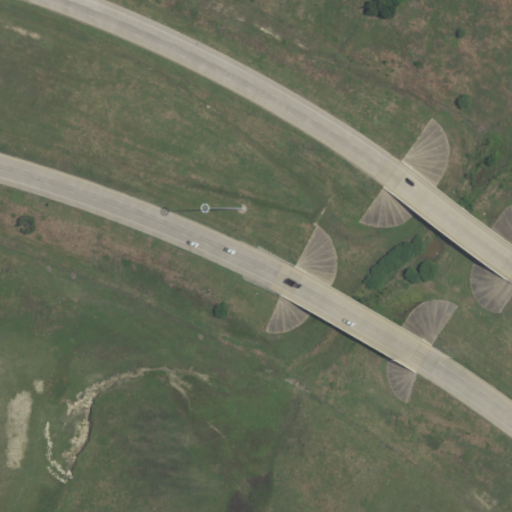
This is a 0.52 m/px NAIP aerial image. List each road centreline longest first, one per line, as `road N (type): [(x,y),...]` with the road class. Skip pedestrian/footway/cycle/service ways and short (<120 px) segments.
road 1 (motorway): [(383,173),(259,90),(48,0)]
road 2 (motorway): [(0,170),(88,193),(284,277)]
road 3 (motorway): [(284,277),(427,359)]
road 4 (motorway): [(511,266),(383,173)]
